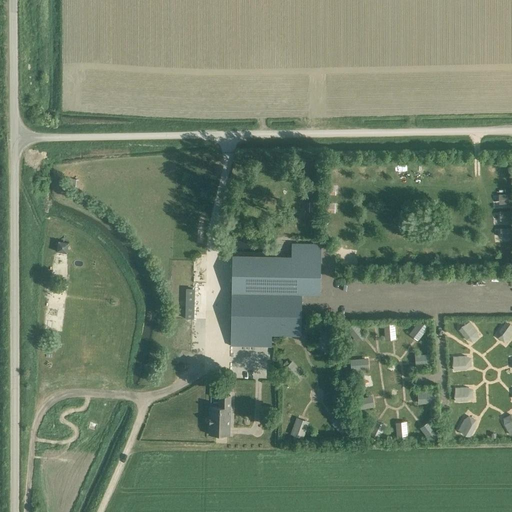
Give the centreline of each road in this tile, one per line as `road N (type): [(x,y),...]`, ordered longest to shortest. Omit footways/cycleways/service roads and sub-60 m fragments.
road 1 (unclassified): [(511,131),(13,138)]
road 2 (tertiary): [(15,511),(13,138)]
road 3 (tertiary): [(13,138),(13,0)]
road 4 (track): [(141,396),(100,511)]
